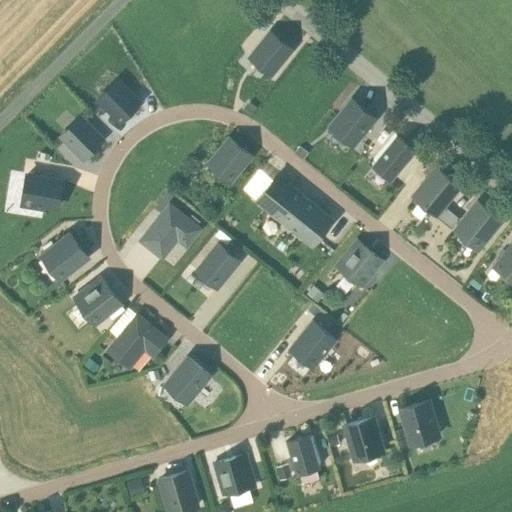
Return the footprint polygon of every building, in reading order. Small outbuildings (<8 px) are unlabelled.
[(272,26),(249,53),(273,73),(296,46),(272,26)] [(120,73),(96,96),(121,122),(145,99),(120,73)] [(328,121),(355,144),(380,115),(354,92),(328,121)] [(81,115),(61,134),(84,158),(105,138),(81,115)] [(417,150),(395,132),(371,161),(393,179),(417,150)] [(252,154),(230,136),(209,162),(230,180),(252,154)] [(459,185),(436,166),(414,193),(437,212),(459,185)] [(258,198),(272,180),(259,169),(244,188),(258,198)] [(22,205),(62,207),(63,173),(23,172),(22,205)] [(305,196),(277,174),(272,180),(258,198),(285,220),(305,196)] [(305,196),(285,220),(313,243),(319,236),(319,235),(333,219),(305,196)] [(501,219),(478,200),(456,227),(479,246),(501,219)] [(200,227),(170,203),(142,238),(163,255),(178,236),(187,243),(200,227)] [(88,256),(70,232),(43,254),(61,277),(88,256)] [(358,239),(338,264),(362,284),(382,259),(358,239)] [(239,259),(219,243),(197,269),(218,286),(239,259)] [(511,243),(496,264),(511,277),(511,243)] [(98,283),(90,290),(88,287),(75,296),(94,322),(121,301),(104,279),(98,283)] [(111,327),(120,334),(137,313),(128,306),(111,327)] [(109,348),(130,365),(145,346),(154,353),(167,337),(137,313),(120,334),(109,348)] [(315,315),(289,343),(314,366),(340,337),(315,315)] [(210,373),(188,355),(166,382),(188,400),(210,373)] [(429,399),(401,407),(411,442),(439,433),(429,399)] [(374,415),(345,424),(355,457),(384,449),(374,415)] [(313,433),(285,442),(294,472),(322,464),(313,433)] [(246,453),(215,462),(224,493),(255,484),(246,453)] [(290,460),(277,464),(280,477),(293,473),(290,460)] [(188,470),(160,477),(169,511),(170,511),(198,504),(188,470)]
